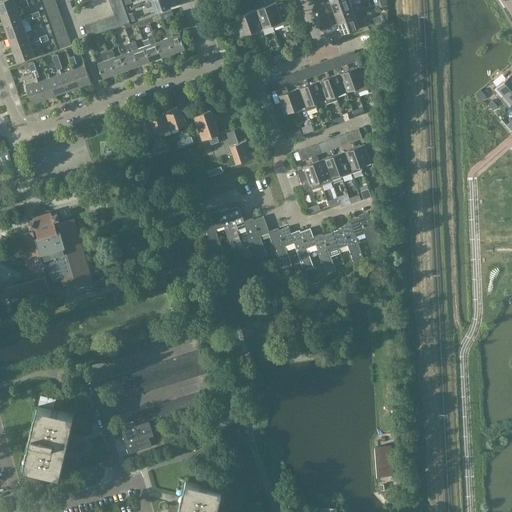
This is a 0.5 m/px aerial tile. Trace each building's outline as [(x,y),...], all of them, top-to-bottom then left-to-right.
[(0,0),(0,13),(17,8),(14,0),(0,0)] [(57,4),(55,0),(49,0),(43,2),(45,8),(57,4)] [(170,6),(167,0),(151,0),(145,3),(146,8),(153,6),(155,12),(170,6)] [(348,0),(335,0),(330,2),(334,12),(351,6),(348,0)] [(229,2),(222,4),(225,13),(232,11),(229,2)] [(266,6),(272,23),(273,28),(290,22),(283,2),(277,4),(276,2),(266,6)] [(124,9),(122,3),(110,7),(113,13),(124,9)] [(59,10),(57,4),(45,8),(47,14),(59,10)] [(266,6),(255,9),(262,27),(272,23),(266,6)] [(351,6),(334,12),(337,23),(354,17),(351,6)] [(17,8),(0,13),(0,15),(3,26),(21,19),(17,8)] [(113,14),(115,19),(127,15),(124,9),(113,13),(113,14)] [(251,30),(262,27),(255,9),(245,13),(251,30)] [(61,15),(59,10),(47,14),(49,20),(61,15)] [(171,10),(159,14),(160,19),(172,15),(171,10)] [(254,36),(251,30),(245,13),(235,17),(243,40),(254,36)] [(113,14),(107,16),(111,28),(117,25),(115,19),(113,14)] [(159,14),(148,18),(149,23),(160,19),(159,14)] [(369,19),(371,26),(384,21),(382,14),(369,19)] [(63,21),(61,15),(49,20),(51,25),(63,21)] [(127,15),(115,19),(117,25),(129,21),(127,15)] [(105,30),(111,28),(107,16),(101,18),(105,30)] [(337,23),(331,25),(332,25),(333,29),(339,27),(341,33),(358,27),(354,17),(337,23)] [(101,18),(95,20),(99,32),(105,30),(101,18)] [(137,27),(149,23),(148,18),(136,22),(137,27)] [(3,26),(8,37),(26,31),(21,19),(3,26)] [(95,20),(90,23),(94,34),(99,32),(95,20)] [(65,27),(63,21),(51,25),(53,31),(65,27)] [(88,36),(94,34),(90,23),(84,25),(88,36)] [(67,33),(65,27),(53,31),(55,37),(67,33)] [(165,29),(167,37),(173,52),(185,48),(180,33),(173,35),(170,27),(165,29)] [(26,31),(8,37),(12,49),(30,43),(26,31)] [(158,32),(153,33),(161,56),(173,52),(167,37),(161,39),(158,32)] [(69,38),(67,33),(55,37),(57,42),(69,38)] [(149,60),(161,56),(153,33),(147,35),(150,43),(144,45),(149,60)] [(71,44),(69,38),(57,42),(59,48),(71,44)] [(135,40),(130,42),(138,64),(149,60),(144,45),(138,48),(135,40)] [(126,69),(138,64),(130,42),(124,44),(127,51),(121,54),(126,69)] [(34,55),(30,43),(12,49),(16,61),(34,55)] [(112,48),(106,50),(114,73),(126,69),(121,54),(114,56),(112,48)] [(102,77),(114,73),(106,50),(101,52),(103,60),(97,62),(102,77)] [(84,64),(72,68),(78,86),(90,82),(84,64)] [(359,66),(348,70),(354,87),(356,93),(367,89),(359,66)] [(72,68),(60,73),(67,90),(78,86),(72,68)] [(344,91),(354,87),(348,70),(338,74),(344,91)] [(511,71),(495,86),(496,87),(496,86),(503,94),(500,98),(511,87),(511,72),(511,71)] [(60,73),(49,77),(55,95),(67,90),(60,73)] [(334,94),(344,91),(338,74),(328,77),(334,94)] [(49,77),(37,81),(43,99),(55,95),(49,77)] [(336,100),(334,94),(328,77),(318,81),(324,98),(326,103),(336,100)] [(31,103),(43,99),(37,81),(25,85),(31,103)] [(318,81),(308,84),(314,101),(324,98),(318,81)] [(298,88),(304,105),(306,111),(316,107),(314,101),(308,84),(298,88)] [(511,87),(500,98),(507,107),(511,102),(511,87)] [(298,88),(288,92),(294,109),(304,105),(298,88)] [(284,112),(294,109),(288,92),(278,95),(284,112)] [(180,106),(166,110),(172,127),(186,123),(180,106)] [(192,115),(196,124),(213,118),(210,109),(192,115)] [(166,110),(153,115),(159,132),(172,127),(166,110)] [(146,137),(159,132),(153,115),(140,120),(146,137)] [(342,116),(332,119),(334,124),(344,121),(342,116)] [(218,132),(213,118),(196,124),(201,139),(207,137),(207,136),(218,132)] [(207,137),(210,146),(236,137),(232,127),(218,132),(207,136),(207,137)] [(293,129),(286,131),(288,139),(295,136),(293,129)] [(228,145),(237,141),(236,137),(210,146),(214,155),(230,150),(228,145)] [(228,145),(230,150),(231,154),(248,147),(245,138),(237,141),(228,145)] [(364,144),(353,148),(359,165),(370,161),(364,144)] [(248,147),(231,154),(235,163),(252,156),(248,147)] [(353,148),(343,152),(349,168),(351,173),(361,169),(359,165),(353,148)] [(343,152),(333,155),(339,172),(340,177),(351,173),(349,168),(343,152)] [(333,155),(323,159),(329,176),(330,180),(340,177),(339,172),(333,155)] [(315,156),(310,157),(312,163),(318,179),(320,185),(330,181),(330,180),(329,176),(323,159),(318,161),(316,156),(315,156)] [(302,167),(295,169),(301,186),(308,183),(310,189),(320,185),(318,179),(312,163),(302,166),(302,167)] [(91,179),(51,192),(55,205),(95,193),(91,179)] [(367,189),(360,191),(363,199),(370,196),(367,189)] [(336,197),(326,201),(329,208),(339,204),(336,197)] [(225,208),(219,210),(224,226),(231,245),(232,248),(242,244),(236,230),(245,227),(243,222),(243,221),(244,220),(241,213),(238,205),(228,209),(225,210),(225,208)] [(205,212),(198,214),(212,251),(222,248),(215,229),(224,226),(219,210),(218,209),(206,214),(205,212)] [(4,282),(10,303),(49,291),(47,282),(52,281),(52,282),(61,280),(64,289),(73,286),(72,284),(76,283),(76,285),(92,280),(89,272),(88,272),(83,258),(85,257),(83,250),(83,249),(82,249),(80,241),(79,242),(74,227),(76,226),(73,219),(74,219),(73,218),(58,223),(57,219),(59,219),(57,212),(51,214),(50,211),(32,216),(33,219),(27,221),(29,228),(31,227),(32,230),(17,235),(17,236),(20,243),(21,243),(26,258),(24,258),(29,275),(32,274),(33,275),(13,281),(12,279),(4,282)] [(350,220),(349,220),(350,223),(355,237),(364,233),(371,252),(381,248),(368,211),(361,213),(362,215),(350,220)] [(244,220),(243,221),(243,222),(245,227),(250,241),(256,258),(267,254),(260,235),(268,232),(268,231),(269,231),(263,216),(251,220),(250,218),(244,220)] [(339,229),(332,231),(338,248),(339,252),(349,249),(352,259),(354,264),(364,260),(364,259),(362,255),(355,237),(350,223),(344,225),(345,227),(339,229)] [(269,231),(268,231),(268,232),(275,251),(281,269),(291,265),(286,251),(295,247),(290,233),(291,232),(288,226),(280,229),(276,230),(275,228),(269,231)] [(291,232),(290,233),(295,247),(303,270),(313,267),(308,252),(317,249),(315,244),(312,236),(313,236),(310,228),(301,231),(298,232),(297,230),(296,231),(291,232)] [(313,236),(312,236),(315,244),(317,249),(317,250),(322,264),(326,274),(335,270),(330,256),(339,253),(339,252),(338,248),(332,231),(320,236),(319,234),(313,236)] [(168,329),(171,340),(179,338),(175,327),(168,329)] [(168,329),(162,331),(166,343),(171,341),(171,340),(168,329)] [(157,332),(160,344),(166,343),(162,331),(157,333),(157,332)] [(157,332),(151,334),(155,345),(160,344),(160,345),(160,344),(157,332)] [(151,334),(146,335),(149,347),(155,345),(151,334)] [(146,335),(140,337),(144,349),(149,347),(146,335)] [(139,350),(144,349),(140,337),(135,339),(138,351),(139,351),(139,350)] [(135,339),(129,341),(133,353),(138,351),(135,339)] [(129,341),(124,343),(127,355),(133,353),(129,341)] [(124,343),(118,345),(122,356),(127,355),(124,343)] [(116,358),(122,356),(118,345),(113,346),(116,358)] [(198,350),(193,351),(196,363),(202,361),(198,350)] [(193,351),(187,353),(191,364),(196,363),(193,351)] [(185,366),(191,364),(187,353),(182,355),(185,366)] [(180,368),(185,366),(182,355),(176,356),(180,368)] [(176,356),(171,358),(174,370),(180,368),(176,356)] [(171,358),(165,360),(168,371),(174,370),(171,358)] [(159,361),(163,373),(168,371),(165,360),(159,361)] [(154,363),(157,375),(163,373),(159,361),(154,363)] [(205,373),(202,361),(196,363),(200,374),(205,373)] [(148,365),(152,376),(157,375),(154,363),(148,365)] [(200,374),(196,363),(191,364),(194,376),(200,374)] [(194,376),(191,364),(185,366),(189,378),(194,376)] [(143,367),(146,378),(152,376),(148,365),(143,367)] [(189,378),(185,366),(180,368),(183,379),(189,378)] [(143,367),(137,368),(141,380),(146,378),(143,367)] [(137,368),(131,370),(135,381),(141,380),(137,368)] [(183,379),(180,368),(174,370),(178,381),(183,379)] [(131,370),(126,372),(129,383),(135,381),(131,370)] [(178,381),(174,370),(168,371),(172,383),(178,381)] [(168,371),(163,373),(166,384),(172,383),(168,371)] [(126,372),(120,373),(124,385),(129,383),(126,372)] [(120,373),(115,375),(118,387),(124,385),(120,373)] [(163,373),(157,375),(161,386),(166,384),(163,373)] [(113,388),(118,387),(115,375),(109,377),(113,388)] [(155,388),(161,386),(157,375),(152,376),(155,388)] [(150,390),(155,388),(152,376),(146,378),(150,390)] [(144,391),(150,390),(146,378),(141,380),(144,391)] [(144,391),(141,380),(135,381),(138,393),(144,391)] [(138,393),(135,381),(129,383),(133,395),(138,393)] [(133,395),(129,383),(124,385),(127,396),(133,395)] [(122,398),(127,396),(124,385),(118,387),(122,398)] [(116,400),(122,398),(118,387),(113,388),(116,400)] [(199,391),(193,392),(197,404),(202,402),(199,391)] [(193,392),(187,394),(191,406),(197,404),(193,392)] [(187,394),(182,396),(185,408),(191,406),(187,394)] [(40,395),(38,405),(52,408),(53,408),(54,404),(55,398),(40,395)] [(180,409),(185,408),(182,396),(176,398),(180,409)] [(175,399),(171,400),(175,412),(180,410),(179,409),(180,409),(176,398),(175,398),(175,399)] [(171,400),(165,402),(169,413),(175,412),(171,400)] [(165,402),(160,403),(163,415),(169,413),(165,402)] [(158,417),(163,415),(160,403),(155,405),(154,404),(158,417)] [(154,404),(148,406),(152,418),(157,416),(157,417),(158,417),(154,404)] [(65,448),(67,441),(70,427),(73,414),(55,410),(37,406),(34,419),(31,433),(29,440),(26,453),(23,467),(41,471),(59,475),(62,462),(65,448)] [(146,419),(148,419),(152,418),(148,406),(143,408),(146,419)] [(141,421),(146,419),(143,408),(137,410),(141,421)] [(135,423),(141,421),(137,410),(132,411),(134,420),(135,423)] [(153,435),(148,419),(146,419),(141,421),(135,423),(134,420),(119,424),(128,452),(151,445),(148,436),(153,435)] [(389,445),(375,446),(377,475),(379,475),(391,474),(389,445)] [(186,479),(182,492),(179,506),(177,511),(215,511),(218,501),(221,488),(204,483),(186,479)]
